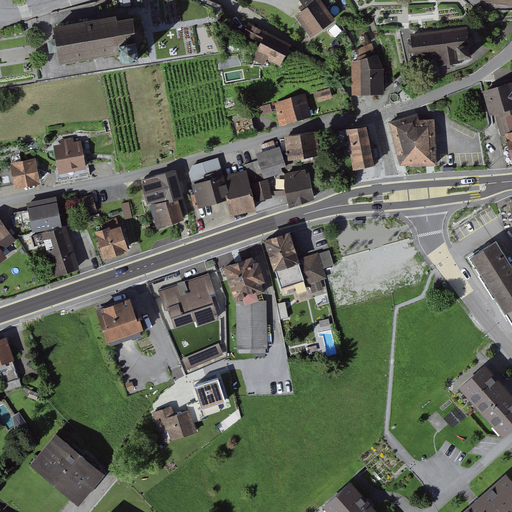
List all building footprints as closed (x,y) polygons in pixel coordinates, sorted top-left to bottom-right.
[(299,0),(307,10),(298,16),(315,40),(339,22),(324,1),(325,0),(299,0)] [(62,64),(125,53),(126,62),(144,59),(137,20),(119,23),(118,17),(55,28),(59,46),(62,64)] [(262,42),(257,52),(283,66),(294,45),(250,22),(245,33),(262,42)] [(476,28),(412,36),(415,59),(447,55),(448,66),(464,64),(463,60),(480,58),(476,28)] [(376,59),(353,64),(355,95),(383,96),(382,73),(376,59)] [(511,83),(489,91),(502,134),(511,130),(511,83)] [(313,119),(307,97),(276,105),(282,128),(313,119)] [(417,113),(390,121),(401,164),(436,164),(433,118),(419,118),(417,113)] [(367,124),(346,128),(354,170),(375,166),(367,124)] [(319,156),(315,133),(288,138),(292,161),(319,156)] [(90,167),(83,138),(54,145),(62,174),(90,167)] [(290,172),(282,148),(258,155),(265,179),(290,172)] [(34,161),(12,167),(15,182),(16,187),(39,181),(34,161)] [(260,212),(250,170),(227,175),(220,161),(191,167),(201,208),(231,201),(235,218),(260,212)] [(12,167),(0,169),(0,178),(2,185),(9,184),(15,182),(12,167)] [(283,176),(289,205),(313,197),(308,171),(283,176)] [(176,174),(152,178),(142,182),(151,209),(155,208),(182,199),(184,200),(176,174)] [(182,199),(155,208),(161,228),(188,220),(182,199)] [(60,222),(56,200),(29,206),(29,208),(32,223),(33,228),(60,222)] [(123,203),(125,218),(132,217),(130,202),(123,203)] [(22,210),(15,211),(18,226),(32,223),(29,208),(22,210)] [(15,240),(0,218),(0,260),(6,256),(1,249),(15,240)] [(132,251),(123,223),(97,232),(106,259),(132,251)] [(69,228),(45,235),(58,276),(81,269),(69,228)] [(294,233),(269,241),(283,288),(308,280),(310,285),(328,280),(320,253),(302,259),(294,233)] [(511,263),(496,237),(470,253),(511,319),(511,263)] [(227,267),(237,300),(264,300),(262,292),(271,290),(262,257),(227,267)] [(205,276),(159,292),(166,311),(169,310),(175,330),(194,324),(196,329),(221,320),(205,276)] [(134,299),(99,311),(110,341),(145,329),(134,299)] [(264,300),(237,300),(237,349),(269,349),(268,300),(264,300)] [(9,337),(0,340),(0,373),(5,372),(9,384),(23,379),(9,337)] [(220,344),(183,358),(188,369),(224,355),(220,344)] [(471,378),(511,422),(511,373),(496,356),(471,378)] [(190,412),(177,417),(173,406),(153,413),(158,430),(168,427),(172,438),(196,430),(198,436),(217,430),(212,417),(194,423),(190,412)] [(56,432),(33,461),(79,498),(91,484),(102,470),(78,450),(56,432)] [(511,511),(511,471),(468,511),(511,511)] [(401,511),(364,472),(339,496),(353,511),(401,511)] [(58,511),(71,497),(62,490),(43,511),(58,511)]
